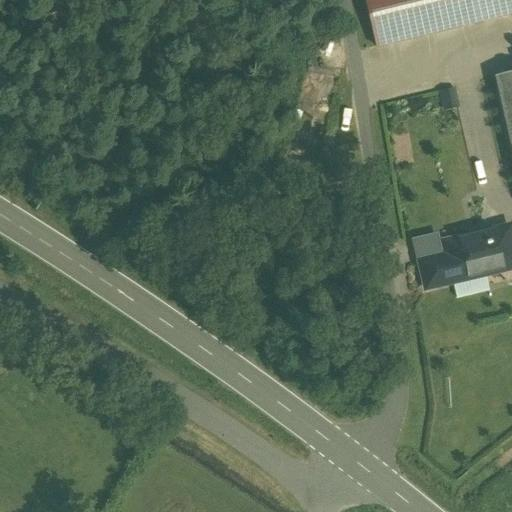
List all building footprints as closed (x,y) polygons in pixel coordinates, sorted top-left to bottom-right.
[(385,0),(364,0),(372,49),(394,44),(385,0)] [(477,0),(385,0),(394,44),(483,23),(477,0)] [(511,0),(477,0),(483,23),(511,15),(511,0)] [(511,74),(494,79),(511,156),(511,74)] [(458,89),(442,94),(447,113),(463,109),(458,89)] [(511,243),(509,229),(481,235),(481,236),(442,245),(452,285),(511,270),(511,243)]
